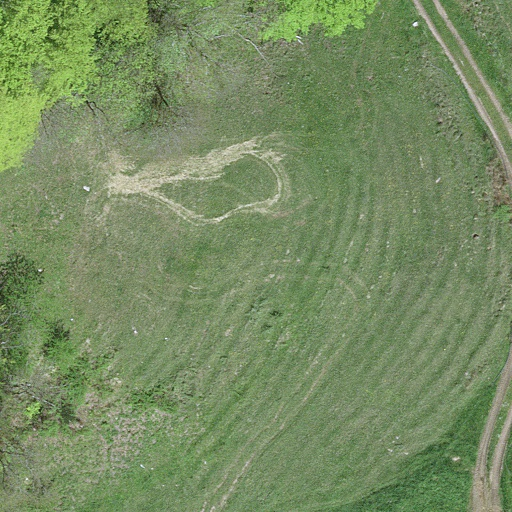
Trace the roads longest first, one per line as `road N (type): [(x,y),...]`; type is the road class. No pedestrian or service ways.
road 1 (track): [(425,0),(511,149)]
road 2 (track): [(511,391),(487,478),(489,511)]
